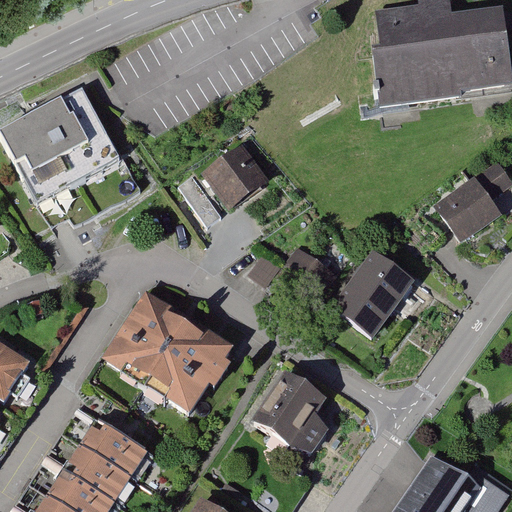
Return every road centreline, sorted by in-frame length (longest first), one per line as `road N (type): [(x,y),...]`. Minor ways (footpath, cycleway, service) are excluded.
road 1 (residential): [(401,416),(192,278),(148,260)]
road 2 (residential): [(148,260),(0,489)]
road 3 (secondary): [(171,0),(0,78)]
road 4 (residential): [(401,416),(511,275)]
road 5 (residential): [(148,260),(104,264),(0,300)]
